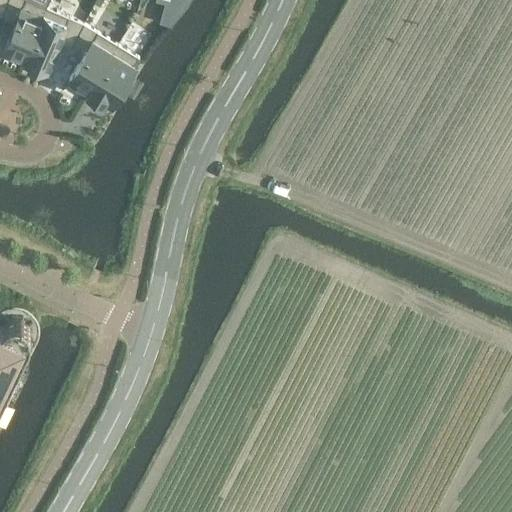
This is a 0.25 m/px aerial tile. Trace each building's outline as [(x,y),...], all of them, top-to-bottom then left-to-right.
[(25,56),(47,5),(46,5),(34,0),(7,0),(2,15),(15,20),(4,46),(25,55),(25,56)] [(59,39),(71,45),(84,21),(47,5),(25,56),(25,55),(24,57),(47,66),(59,39)] [(89,89),(118,42),(84,21),(71,45),(84,52),(69,76),(88,88),(89,89)] [(139,55),(118,42),(89,89),(88,88),(88,89),(103,98),(103,97),(111,102),(117,91),(124,94),(133,78),(127,74),(139,55)] [(0,416),(37,340),(39,336),(39,332),(39,330),(39,328),(39,325),(39,323),(38,321),(37,319),(36,318),(35,316),(34,314),(32,313),(31,311),(29,310),(27,309),(23,307),(20,306),(15,306),(13,306),(11,306),(7,308),(4,309),(0,312),(0,311),(0,416)]
